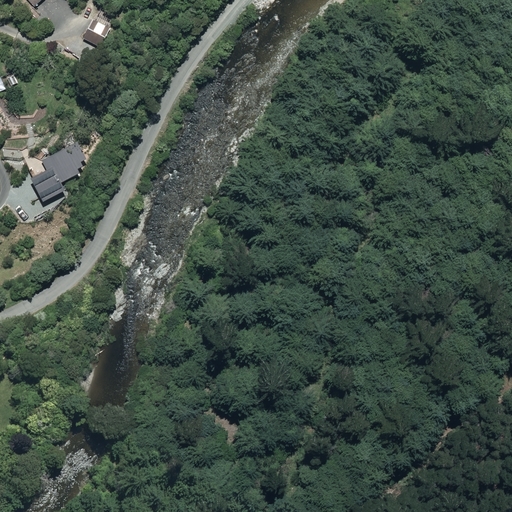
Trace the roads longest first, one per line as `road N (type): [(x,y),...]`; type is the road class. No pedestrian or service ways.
road 1 (track): [(267,511),(399,105),(419,0)]
road 2 (unclassified): [(244,0),(178,86),(98,247),(50,295),(0,319)]
road 3 (track): [(511,359),(481,402),(336,511)]
